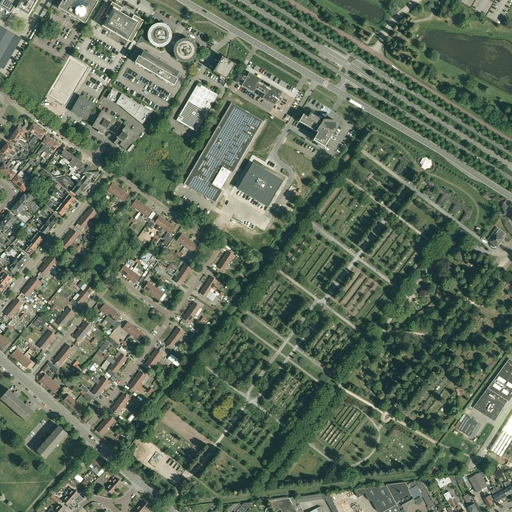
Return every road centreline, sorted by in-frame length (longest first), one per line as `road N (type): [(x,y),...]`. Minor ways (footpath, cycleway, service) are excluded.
road 1 (residential): [(170,317),(214,256),(213,245),(110,169)]
road 2 (unclassified): [(511,197),(337,91)]
road 3 (primary): [(346,76),(511,178)]
road 4 (unclassified): [(337,91),(181,0)]
road 5 (residential): [(0,303),(110,169)]
road 6 (primary): [(511,153),(381,73)]
road 7 (primary): [(223,0),(346,76)]
road 8 (residential): [(82,431),(170,317)]
road 9 (primary): [(381,73),(263,0)]
road 10 (residential): [(26,382),(114,277)]
road 11 (residential): [(110,169),(10,98)]
